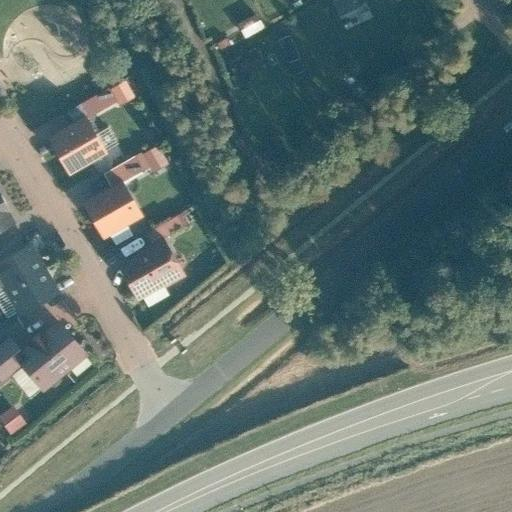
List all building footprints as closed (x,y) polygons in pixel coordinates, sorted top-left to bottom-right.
[(231,0),(235,7),(223,13),(233,33),(258,20),(248,0),(231,0)] [(315,39),(333,33),(326,12),(307,19),(315,39)] [(103,87),(75,104),(81,115),(109,98),(103,87)] [(82,115),(48,134),(67,167),(101,147),(82,115)] [(133,153),(103,170),(111,184),(141,167),(133,153)] [(140,211),(123,181),(84,203),(101,234),(140,211)] [(0,188),(0,222),(15,214),(0,188)] [(163,234),(116,261),(135,296),(182,269),(163,234)] [(0,256),(0,276),(5,284),(46,261),(32,238),(0,256)] [(46,261),(5,284),(20,310),(61,286),(46,261)] [(17,311),(0,321),(0,335),(23,321),(17,311)] [(20,354),(41,382),(86,348),(65,321),(20,354)] [(11,336),(0,345),(0,368),(22,350),(11,336)] [(15,402),(2,414),(17,431),(30,419),(15,402)]
